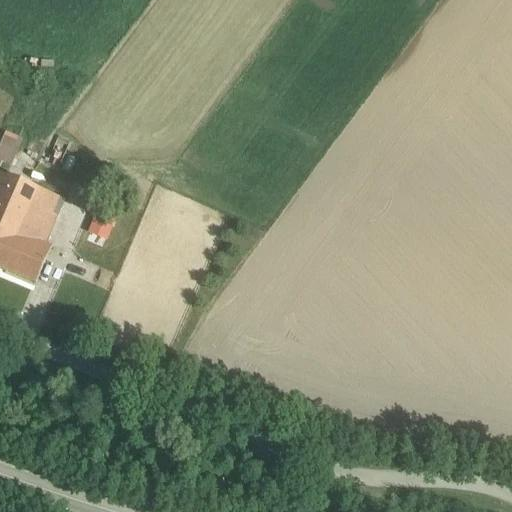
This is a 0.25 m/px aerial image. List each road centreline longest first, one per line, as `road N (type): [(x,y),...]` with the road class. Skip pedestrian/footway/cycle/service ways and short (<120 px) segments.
road 1 (unclassified): [(511,485),(371,479),(0,323)]
road 2 (unclassified): [(141,511),(0,470)]
